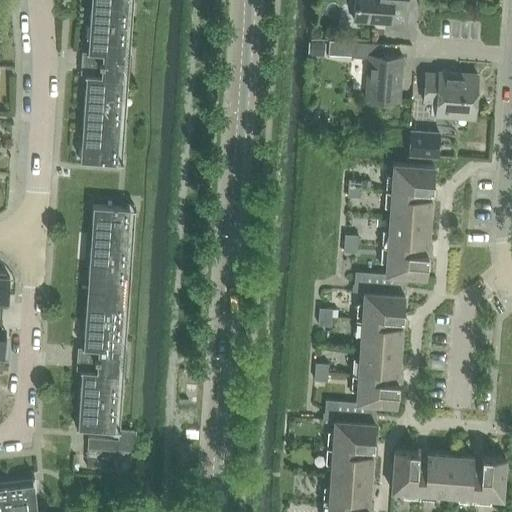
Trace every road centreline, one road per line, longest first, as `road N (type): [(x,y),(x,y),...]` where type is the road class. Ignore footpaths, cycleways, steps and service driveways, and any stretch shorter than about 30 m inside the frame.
road 1 (tertiary): [(214,511),(250,0)]
road 2 (residential): [(35,242),(46,65),(39,0)]
road 3 (residential): [(0,438),(20,429),(35,242)]
road 4 (residential): [(457,409),(463,333),(474,307),(511,275)]
